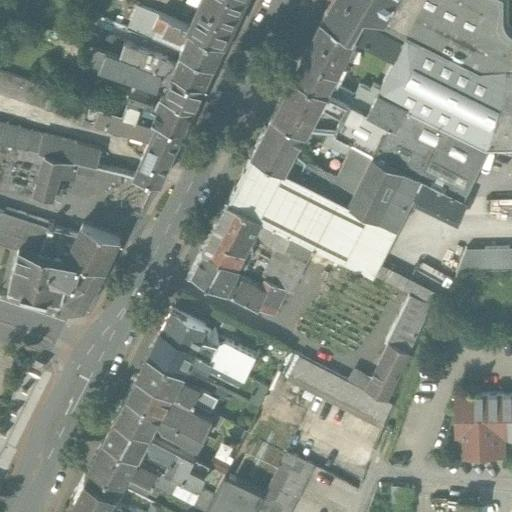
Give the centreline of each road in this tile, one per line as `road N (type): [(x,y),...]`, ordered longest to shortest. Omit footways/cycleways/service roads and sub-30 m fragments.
road 1 (secondary): [(101,351),(152,271),(290,0)]
road 2 (secondary): [(101,351),(68,377),(8,511)]
road 3 (residential): [(356,511),(368,474),(511,485)]
road 4 (secondary): [(32,511),(101,351)]
road 5 (track): [(368,474),(423,362)]
